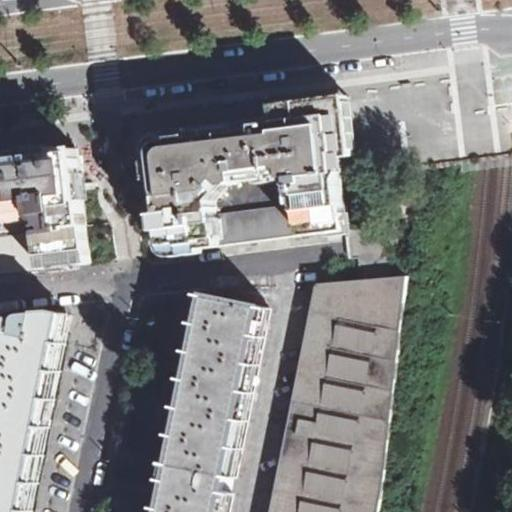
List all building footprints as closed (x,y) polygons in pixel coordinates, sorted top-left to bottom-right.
[(341,158),(358,156),(355,134),(353,119),(351,98),(351,96),(349,96),(324,99),(305,102),(280,105),(277,106),(280,123),(335,117),(339,142),(341,158)] [(159,186),(168,253),(350,230),(341,158),(339,142),(335,117),(280,123),(225,130),(167,137),(162,139),(158,142),(156,147),(155,153),(159,186)] [(0,158),(0,274),(92,263),(79,149),(0,158)] [(381,511),(390,464),(409,276),(393,277),(390,260),(389,249),(367,228),(349,230),(352,250),(353,259),(360,258),(361,268),(354,269),(356,282),(320,286),(273,511),(381,511)] [(409,276),(410,260),(390,260),(393,277),(409,276)] [(165,511),(227,511),(231,493),(225,491),(228,476),(234,477),(269,309),(221,297),(209,294),(208,299),(203,322),(203,323),(165,511)] [(58,312),(11,318),(6,322),(5,332),(0,330),(0,511),(29,511),(70,314),(58,312)]
